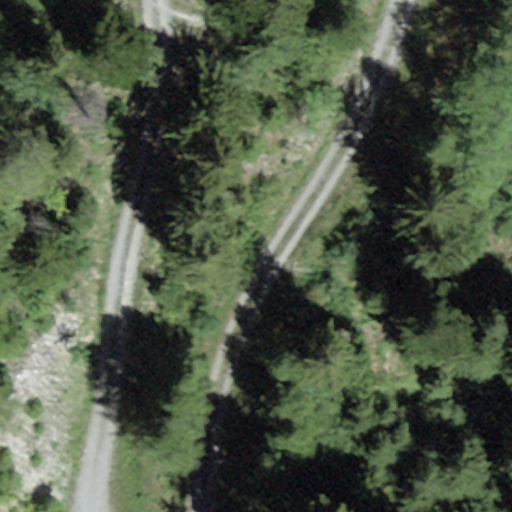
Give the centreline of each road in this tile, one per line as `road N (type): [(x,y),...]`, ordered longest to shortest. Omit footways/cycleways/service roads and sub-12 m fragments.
road 1 (track): [(204,511),(218,388),(252,293),(307,205),(395,0)]
road 2 (track): [(156,0),(152,106),(85,511)]
